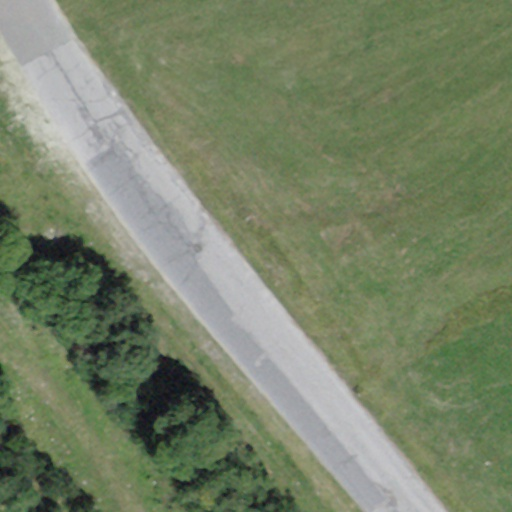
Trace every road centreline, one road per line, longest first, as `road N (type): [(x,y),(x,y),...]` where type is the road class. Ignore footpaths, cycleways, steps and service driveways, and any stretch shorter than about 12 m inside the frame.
road 1 (unclassified): [(22,0),(175,237),(404,511)]
road 2 (track): [(0,342),(71,393),(131,511)]
